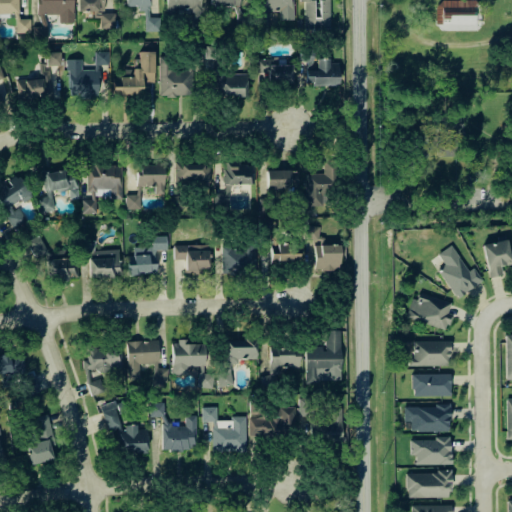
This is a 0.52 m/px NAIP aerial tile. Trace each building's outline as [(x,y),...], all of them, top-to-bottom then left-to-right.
[(0,0),(0,13),(18,13),(18,0),(0,0)] [(72,0),(36,0),(37,26),(32,26),(32,40),(47,40),(46,15),(59,15),(59,24),(73,23),(72,0)] [(102,0),(76,0),(77,11),(93,11),(93,18),(100,18),(99,28),(114,28),(115,13),(103,13),(102,0)] [(159,32),(159,18),(150,18),(148,0),(125,0),(126,8),(143,8),(144,32),(159,32)] [(199,13),(199,0),(165,0),(166,13),(199,13)] [(208,0),(209,7),(235,6),(235,27),(245,27),(245,13),(238,14),(237,0),(208,0)] [(279,20),(293,20),(292,0),(261,0),(262,12),(278,11),(279,20)] [(298,0),(299,2),(303,2),(304,29),(330,29),(329,0),(298,0)] [(475,0),(435,0),(435,25),(475,25),(475,0)] [(15,33),(30,33),(29,19),(15,19),(15,33)] [(107,51),(94,51),(94,70),(80,70),(80,59),(68,59),(68,97),(89,97),(89,92),(97,92),(97,64),(107,64),(107,51)] [(152,51),(137,51),(138,68),(120,69),(120,77),(111,77),(111,96),(141,95),(141,82),(153,82),(152,51)] [(191,96),(191,67),(173,67),(173,56),(158,56),(158,95),(191,96)] [(328,58),(316,59),(316,69),(304,70),(304,85),(337,84),(337,63),(328,63),(328,58)] [(256,59),(256,72),(267,72),(267,83),(291,83),(291,60),(256,59)] [(0,106),(10,103),(4,89),(0,90),(0,78),(3,77),(0,68),(0,106)] [(245,96),(245,74),(213,73),(213,96),(245,96)] [(46,78),(16,80),(17,99),(47,97),(46,78)] [(447,131),(432,132),(433,156),(458,155),(457,115),(447,115),(447,131)] [(322,173),(305,173),(304,205),(322,206),(322,192),(335,193),(336,160),(322,160),(322,173)] [(223,162),(222,183),(248,184),(249,163),(223,162)] [(209,182),(209,163),(174,164),(174,183),(209,182)] [(121,197),(121,164),(86,165),(87,198),(121,197)] [(163,193),(163,164),(135,164),(136,194),(125,194),(125,209),(140,208),(139,186),(154,186),(154,193),(163,193)] [(53,210),(50,192),(67,189),(69,199),(79,197),(73,167),(40,174),(44,196),(36,198),(39,213),(53,210)] [(265,170),(266,189),(297,188),(297,170),(265,170)] [(26,221),(17,203),(30,197),(18,174),(0,183),(0,206),(11,228),(26,221)] [(224,193),(214,193),(213,208),(229,208),(229,185),(224,185),(224,193)] [(83,212),(95,212),(95,199),(84,198),(83,212)] [(339,245),(323,245),(323,236),(318,236),(318,226),(305,226),(304,240),(314,240),(313,270),(339,270),(339,245)] [(47,252),(38,235),(25,242),(34,258),(47,252)] [(126,256),(126,273),(155,272),(154,250),(166,249),(166,235),(151,236),(151,246),(132,246),(133,255),(126,256)] [(86,276),(118,277),(118,249),(94,249),(94,239),(87,239),(86,276)] [(502,239),(479,244),(486,277),(500,274),(498,265),(508,263),(502,239)] [(221,245),(221,272),(255,273),(255,245),(221,245)] [(438,271),(455,298),(481,281),(472,267),(467,270),(450,245),(437,253),(445,266),(438,271)] [(173,259),(184,259),(184,272),(208,272),(208,247),(173,246),(173,259)] [(77,279),(77,264),(71,264),(71,258),(58,258),(58,253),(47,253),(47,278),(77,279)] [(450,302),(414,291),(406,317),(445,330),(451,314),(447,312),(450,302)] [(339,330),(323,330),(324,346),(303,346),(304,381),(340,380),(339,330)] [(256,358),(255,339),(222,340),(224,371),(216,371),(216,385),(230,385),(230,364),(237,363),(237,359),(256,358)] [(126,379),(139,379),(138,363),(151,363),(152,383),(166,383),(166,368),(158,368),(157,340),(126,341),(126,379)] [(407,365),(448,365),(448,341),(412,340),(412,357),(407,357),(407,365)] [(171,374),(187,374),(186,366),(204,365),(203,344),(186,344),(186,341),(171,341),(171,374)] [(83,372),(119,366),(116,344),(85,349),(87,359),(81,359),(83,372)] [(21,353),(0,354),(0,374),(2,386),(8,386),(6,373),(19,372),(22,395),(36,393),(34,371),(24,373),(21,353)] [(211,387),(212,373),(198,372),(198,387),(211,387)] [(408,373),(408,388),(411,388),(411,395),(447,394),(447,373),(408,373)] [(86,382),(90,396),(103,391),(98,378),(86,382)] [(105,428),(119,425),(114,401),(99,404),(105,428)] [(195,415),(184,415),(184,425),(163,425),(163,403),(153,403),(153,417),(161,417),(161,450),(195,449),(195,415)] [(448,405),(403,406),(403,431),(448,430),(448,405)] [(215,407),(201,407),(201,421),(211,421),(212,449),(245,449),(244,417),(229,417),(229,420),(216,420),(215,407)] [(294,408),(269,408),(269,417),(250,418),(250,436),(294,435),(294,408)] [(326,420),(318,421),(318,444),(341,443),(340,408),(326,408),(326,420)] [(50,436),(47,415),(33,417),(36,438),(50,436)] [(119,453),(146,452),(145,429),(136,429),(136,426),(118,427),(119,453)] [(415,464),(450,463),(449,437),(409,438),(409,455),(414,455),(415,464)] [(29,464),(52,459),(47,438),(24,444),(29,464)] [(406,497),(449,496),(449,471),(405,472),(406,497)]
